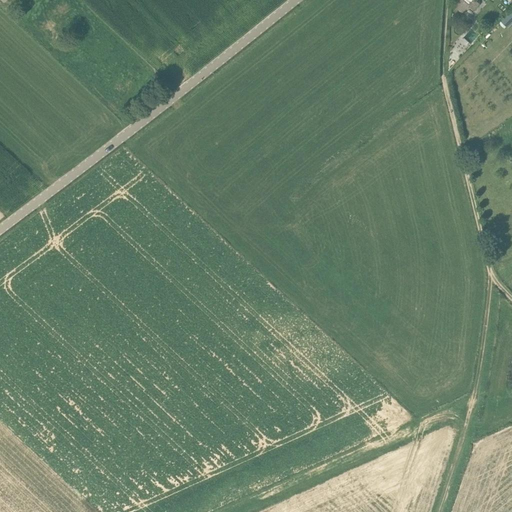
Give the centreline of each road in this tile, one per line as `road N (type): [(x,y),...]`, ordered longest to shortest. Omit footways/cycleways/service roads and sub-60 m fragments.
road 1 (tertiary): [(0,229),(295,0)]
road 2 (track): [(489,272),(444,85),(447,0)]
road 3 (track): [(436,511),(473,389),(489,272)]
